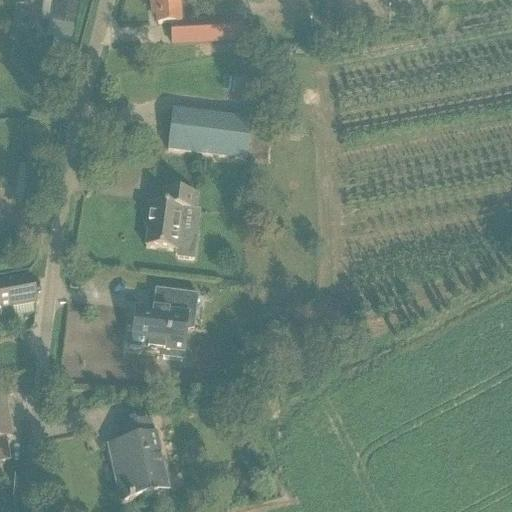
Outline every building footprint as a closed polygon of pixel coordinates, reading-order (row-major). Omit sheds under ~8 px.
[(64,74),(68,43),(71,44),(78,3),(60,0),(52,0),(46,40),(55,42),(51,62),(50,72),(64,74)] [(150,0),(151,16),(154,16),(155,24),(167,24),(182,22),(182,9),(193,9),(192,0),(150,0)] [(241,47),(240,21),(182,22),(167,24),(168,50),(241,47)] [(167,153),(186,156),(246,163),(251,124),(172,113),(167,153)] [(147,233),(145,250),(174,254),(174,257),(177,261),(193,263),(196,237),(179,234),(182,211),(192,213),(194,196),(162,192),(161,207),(148,206),(144,233),(147,233)] [(0,320),(2,330),(6,332),(15,331),(12,310),(35,306),(30,279),(0,283),(0,320)] [(160,356),(160,362),(183,365),(184,359),(182,359),(185,333),(193,334),(197,297),(155,292),(152,314),(135,312),(129,352),(160,356)] [(298,415),(311,439),(361,412),(348,388),(298,415)] [(0,485),(4,485),(1,466),(4,466),(2,453),(6,452),(3,440),(9,439),(2,397),(0,397),(0,485)] [(120,446),(108,449),(120,504),(157,496),(153,475),(162,473),(154,439),(152,439),(149,425),(117,432),(120,446)]
